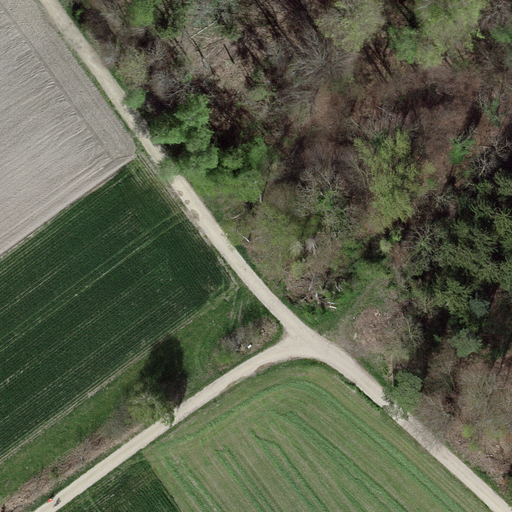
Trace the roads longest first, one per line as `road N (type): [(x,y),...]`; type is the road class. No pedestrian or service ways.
road 1 (track): [(297,337),(44,0)]
road 2 (track): [(54,511),(297,337)]
road 3 (track): [(297,337),(492,511)]
